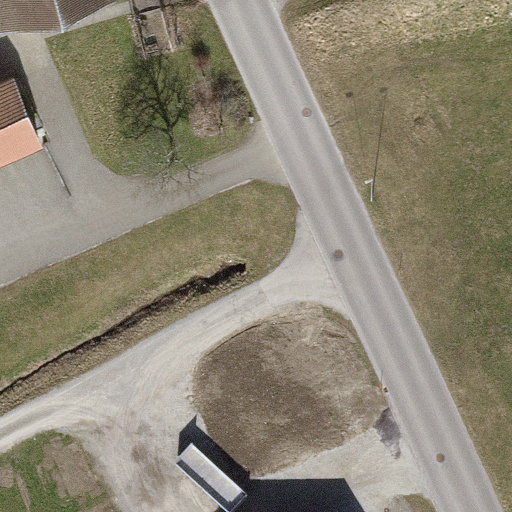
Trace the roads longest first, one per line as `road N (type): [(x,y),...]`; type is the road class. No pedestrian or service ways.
road 1 (tertiary): [(476,511),(237,0)]
road 2 (track): [(354,255),(0,440)]
